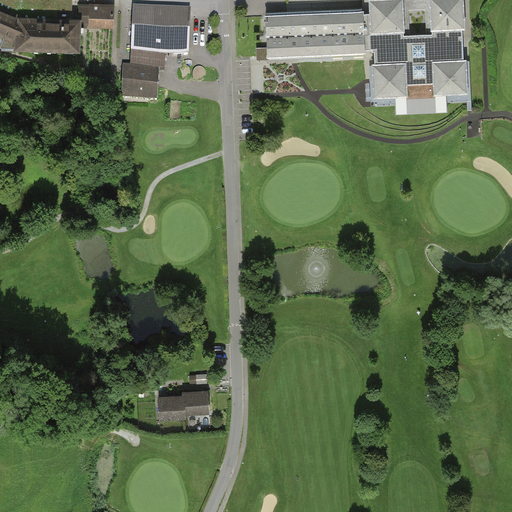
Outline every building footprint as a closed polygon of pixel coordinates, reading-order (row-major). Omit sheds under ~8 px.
[(73,17),(73,0),(0,0),(0,34),(5,36),(0,46),(79,50),(80,18),(73,17)] [(372,11),(269,16),(271,57),(364,53),(364,50),(375,49),(376,67),(373,67),(375,99),(467,94),(466,61),(463,61),(461,30),(464,30),(462,0),(424,0),(372,2),(372,11)] [(113,4),(83,2),(82,28),(111,29),(113,4)] [(190,17),(136,14),(134,55),(188,57),(190,17)] [(157,72),(120,69),(118,100),(155,103),(157,72)] [(183,398),(158,400),(160,420),(185,418),(185,416),(209,415),(208,394),(183,396),(183,398)]
